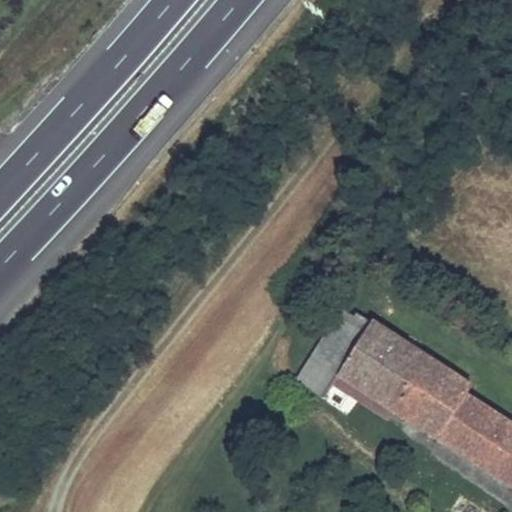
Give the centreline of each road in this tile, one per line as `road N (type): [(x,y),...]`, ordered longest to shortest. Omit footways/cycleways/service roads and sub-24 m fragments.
road 1 (track): [(55,511),(79,452),(380,55),(411,27),(465,0)]
road 2 (motorway): [(0,263),(238,0)]
road 3 (motorway): [(174,0),(0,190)]
